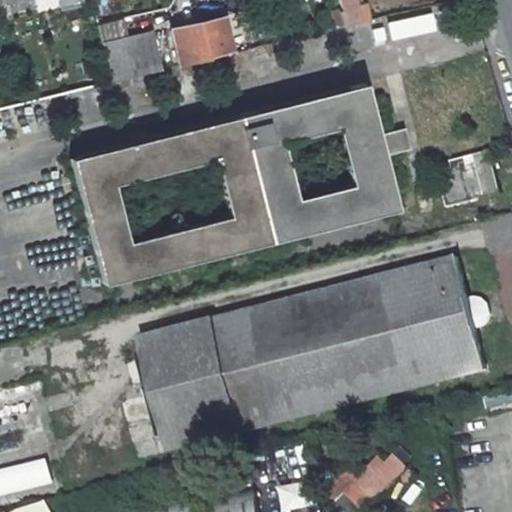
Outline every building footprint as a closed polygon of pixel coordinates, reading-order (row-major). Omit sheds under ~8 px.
[(36,7),(34,0),(25,0),(2,6),(4,14),(36,7)] [(356,4),(355,0),(338,0),(341,10),(338,11),(342,26),(370,20),(366,2),(356,4)] [(331,12),(336,28),(342,26),(338,11),(331,12)] [(385,18),(387,38),(434,32),(431,12),(385,18)] [(104,46),(124,41),(118,16),(98,21),(104,46)] [(230,48),(222,17),(176,27),(179,40),(172,42),(177,64),(207,58),(206,53),(230,48)] [(179,40),(176,27),(169,29),(172,42),(179,40)] [(151,34),(124,41),(104,46),(107,62),(123,58),(128,77),(159,69),(151,34)] [(112,80),(128,77),(123,58),(107,62),(112,80)] [(382,156),(381,151),(390,149),(386,136),(378,138),(376,134),(363,82),(68,157),(101,283),(395,208),(382,156)] [(409,149),(403,127),(391,130),(376,134),(378,138),(386,136),(390,149),(381,151),(382,156),(409,149)] [(501,194),(490,151),(450,161),(452,168),(438,171),(447,208),(501,194)] [(487,369),(458,257),(140,338),(153,385),(155,393),(123,401),(137,460),(487,369)] [(0,372),(0,388),(31,381),(27,366),(0,372)] [(0,493),(55,481),(43,431),(31,381),(0,388),(0,493)] [(155,393),(153,385),(121,393),(123,401),(155,393)] [(511,401),(511,399),(510,391),(485,397),(487,407),(511,401)] [(413,457),(402,445),(386,463),(379,456),(359,477),(349,468),(328,491),(337,499),(345,491),(367,511),(401,477),(408,484),(416,475),(405,465),(413,457)] [(0,510),(59,497),(55,481),(0,493),(0,510)] [(261,511),(256,483),(110,511),(261,511)]
